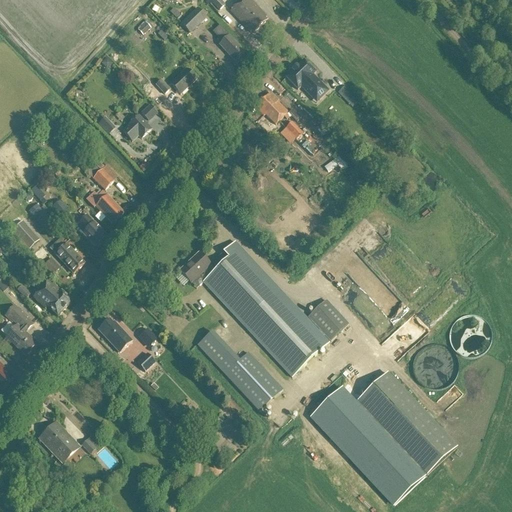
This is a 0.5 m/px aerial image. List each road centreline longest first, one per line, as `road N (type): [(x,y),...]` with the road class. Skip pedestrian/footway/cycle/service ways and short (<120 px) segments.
road 1 (secondary): [(0,432),(320,0)]
road 2 (unknown): [(185,181),(259,262),(329,297),(361,342)]
